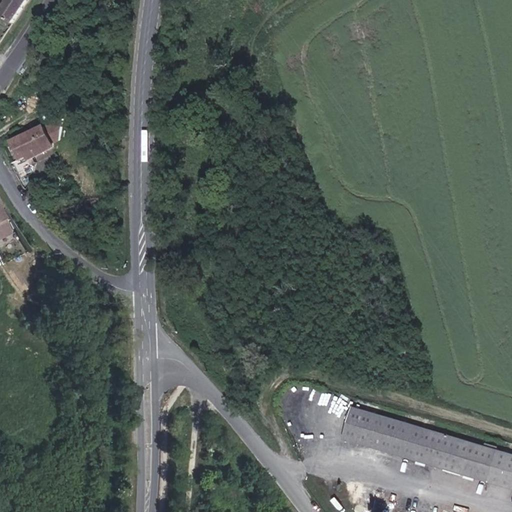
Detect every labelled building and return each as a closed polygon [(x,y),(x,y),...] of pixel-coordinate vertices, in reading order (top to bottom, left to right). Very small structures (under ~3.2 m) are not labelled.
[(0,10),(0,14),(12,24),(27,0),(0,0),(0,3),(3,6),(0,10)] [(56,122),(38,130),(46,147),(54,143),(56,122)] [(38,130),(12,142),(20,159),(46,147),(38,130)] [(0,206),(0,238),(13,232),(0,206)] [(488,480),(497,452),(484,447),(353,409),(345,437),(488,480)] [(511,456),(497,452),(488,480),(511,486),(511,456)]
